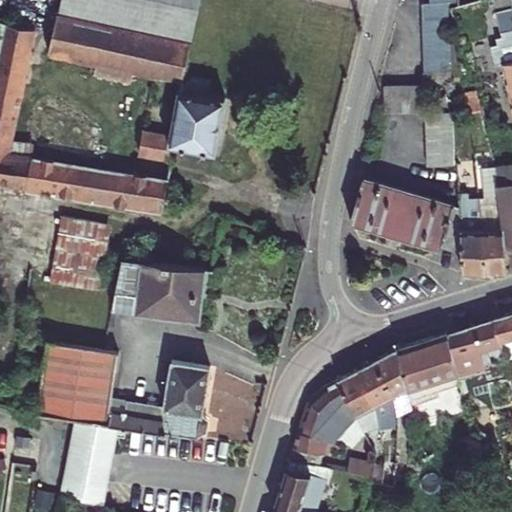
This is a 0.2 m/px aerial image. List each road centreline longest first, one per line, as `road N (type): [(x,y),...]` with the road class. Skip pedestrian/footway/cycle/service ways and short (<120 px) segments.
road 1 (residential): [(354,328),(329,243),(382,0)]
road 2 (residential): [(354,328),(304,364),(293,384),(254,511)]
road 3 (residential): [(511,284),(354,328)]
